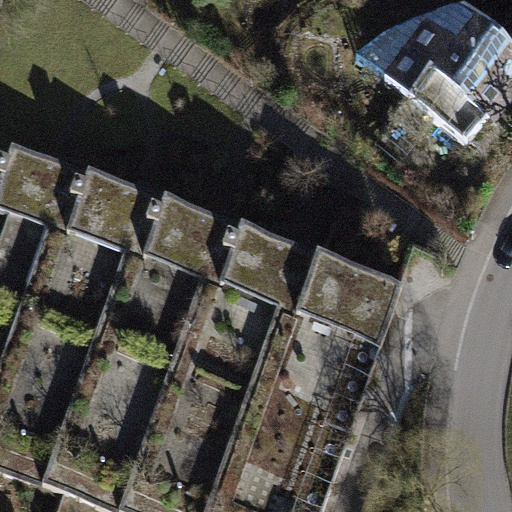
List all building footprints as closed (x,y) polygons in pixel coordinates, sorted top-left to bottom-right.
[(359,64),(486,163),(511,130),(511,45),(507,51),(462,16),(434,22),(400,34),(359,64)] [(0,195),(0,221),(16,227),(127,266),(145,272),(168,208),(14,155),(0,195)] [(206,293),(221,299),(243,235),(168,208),(145,272),(206,293)] [(40,511),(127,266),(16,227),(0,273),(0,511),(40,511)] [(280,319),(295,324),(317,260),(243,235),(221,299),(280,319)] [(295,324),(382,355),(405,291),(317,260),(295,324)] [(145,272),(127,266),(40,511),(129,511),(206,293),(145,272)] [(221,299),(206,293),(129,511),(212,511),(280,319),(221,299)] [(295,324),(280,319),(212,511),(327,511),(382,355),(295,324)]
